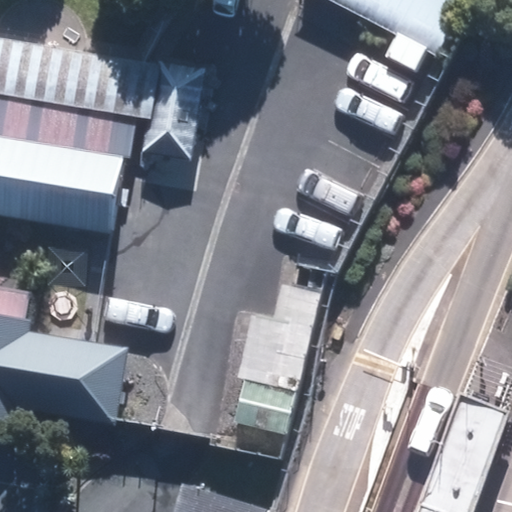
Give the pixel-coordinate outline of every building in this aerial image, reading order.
[(418,55),(432,61),(460,4),(451,0),(307,0),(388,40),(375,65),(406,80),(418,55)] [(168,54),(0,29),(0,433),(108,450),(128,320),(0,301),(0,152),(150,175),(168,54)] [(294,327),(241,320),(227,435),(280,441),(294,327)] [(466,511),(502,421),(453,403),(410,511),(466,511)] [(247,511),(170,497),(166,511),(247,511)]
